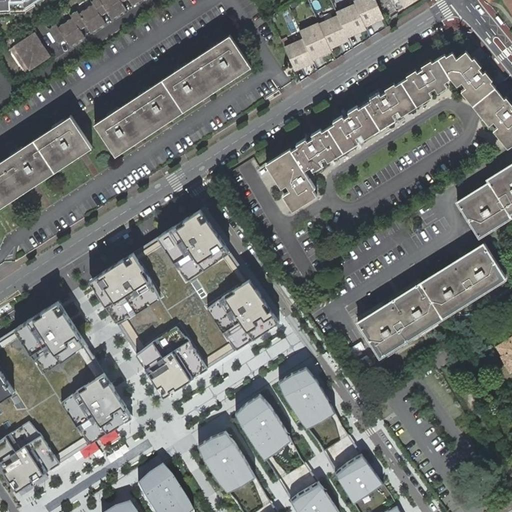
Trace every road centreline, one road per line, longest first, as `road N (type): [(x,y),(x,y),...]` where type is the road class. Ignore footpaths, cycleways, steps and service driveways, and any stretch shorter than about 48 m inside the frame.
road 1 (residential): [(426,511),(197,165)]
road 2 (unknown): [(48,505),(216,395),(303,326)]
road 3 (residential): [(457,0),(197,165)]
road 4 (residential): [(197,165),(0,293)]
road 5 (residential): [(158,0),(0,99)]
